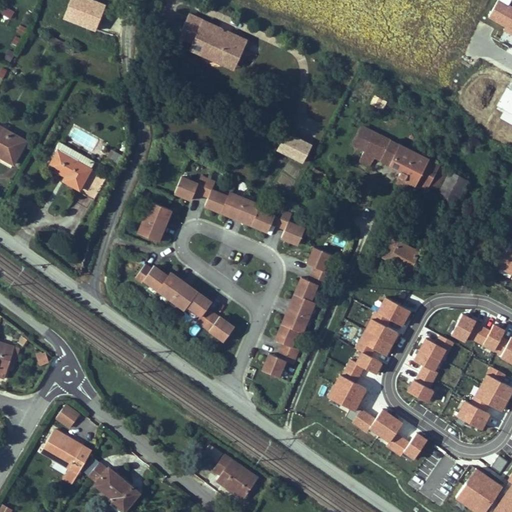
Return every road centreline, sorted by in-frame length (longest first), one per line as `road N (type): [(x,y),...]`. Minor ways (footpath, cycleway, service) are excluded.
road 1 (residential): [(511,318),(476,301),(434,302),(387,384),(395,406),(459,449),(482,450),(506,431)]
road 2 (track): [(92,301),(143,144),(142,105),(131,79),(136,0)]
road 3 (unknown): [(280,435),(364,231)]
road 4 (residential): [(67,376),(225,511)]
road 5 (residential): [(225,397),(393,511)]
road 6 (residential): [(262,311),(277,269),(268,255),(193,226),(183,236),(187,256)]
road 7 (residential): [(92,301),(225,397)]
